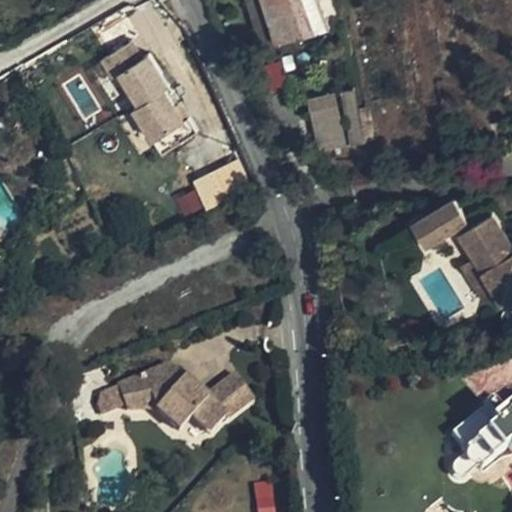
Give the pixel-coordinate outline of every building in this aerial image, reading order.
[(275,50),(323,38),(312,0),(260,0),(261,1),(275,50)] [(240,7),(253,56),(275,50),(261,1),(240,7)] [(129,44),(120,50),(131,67),(140,61),(129,44)] [(167,89),(146,57),(131,67),(120,50),(100,62),(111,80),(118,76),(137,108),(132,111),(160,157),(195,135),(186,121),(181,123),(172,109),(162,92),(167,89)] [(314,150),(361,145),(356,92),(308,96),(314,150)] [(181,123),(186,121),(177,106),(172,109),(181,123)] [(240,160),(192,178),(203,207),(251,189),(240,160)] [(196,191),(177,197),(184,215),(202,208),(196,191)] [(511,301),(511,252),(492,218),(469,232),(463,222),(452,203),(411,227),(426,254),(456,237),(473,266),(490,297),(497,310),(511,301)] [(490,297),(473,266),(460,273),(463,278),(478,304),(490,297)] [(0,306),(20,298),(13,287),(0,293),(0,306)] [(117,408),(120,415),(151,415),(175,437),(187,423),(203,438),(221,419),(222,422),(248,402),(230,378),(200,401),(187,389),(183,394),(176,387),(180,383),(165,368),(111,390),(117,408)] [(187,389),(180,383),(176,387),(183,394),(187,389)] [(90,409),(94,418),(117,408),(111,390),(94,397),(90,409)] [(511,409),(488,428),(486,425),(494,418),(488,411),(451,439),(480,475),(507,454),(510,457),(511,455),(511,409)] [(175,437),(191,452),(203,438),(187,423),(175,437)] [(257,511),(271,511),(271,484),(257,484),(257,511)]
